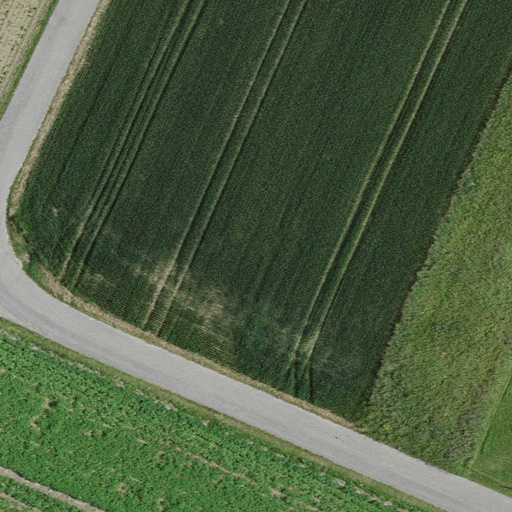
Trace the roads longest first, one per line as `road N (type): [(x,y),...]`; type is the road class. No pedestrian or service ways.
road 1 (unclassified): [(0,281),(57,321),(502,511)]
road 2 (unclassified): [(81,0),(0,171)]
